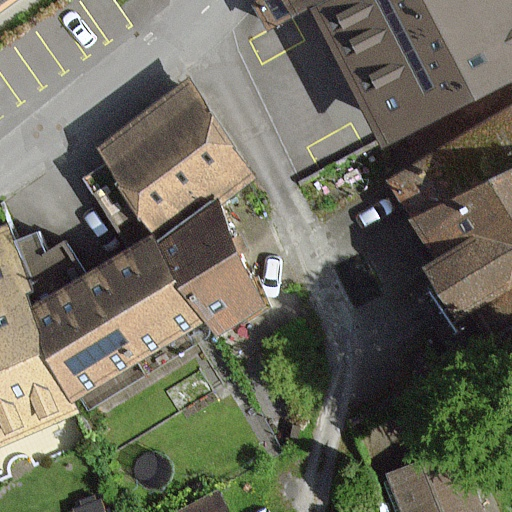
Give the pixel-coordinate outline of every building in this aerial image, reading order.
[(511,76),(511,0),(259,0),(256,4),(270,29),(316,4),(390,142),(511,76)] [(194,92),(103,150),(153,228),(244,170),(194,92)] [(511,346),(511,117),(400,181),(427,227),(446,260),(431,269),(443,289),(455,311),(471,302),(501,353),(511,346)] [(213,333),(259,305),(215,204),(156,239),(204,318),(213,333)] [(0,439),(77,406),(73,397),(33,307),(8,250),(0,233),(0,439)] [(33,307),(73,397),(204,318),(156,239),(153,235),(83,277),(63,245),(47,254),(35,234),(8,250),(33,307)] [(489,511),(468,452),(396,479),(408,511),(489,511)] [(234,511),(221,487),(176,511),(234,511)]
